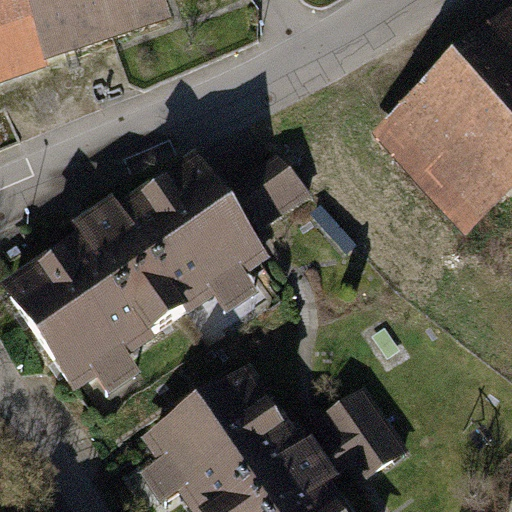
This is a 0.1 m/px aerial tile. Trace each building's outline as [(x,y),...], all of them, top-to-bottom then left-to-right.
[(0,0),(0,96),(35,84),(29,70),(3,0),(0,0)] [(3,0),(29,70),(72,55),(110,41),(158,24),(149,0),(3,0)] [(511,18),(379,136),(466,234),(511,193),(511,18)] [(62,243),(0,280),(0,304),(58,399),(84,382),(97,403),(132,381),(120,361),(210,305),(221,323),(253,304),(242,285),(260,274),(241,245),(302,207),(272,160),(213,196),(192,163),(104,217),(98,208),(56,234),(62,243)] [(325,208),(312,220),(345,256),(358,244),(325,208)] [(329,511),(322,501),(330,496),(326,490),(305,461),(300,453),(292,459),(239,384),(136,455),(152,478),(134,491),(148,511),(172,511),(175,510),(176,511),(329,511)] [(360,397),(318,426),(330,443),(305,461),(326,490),(351,473),(363,490),(405,461),(360,397)]
